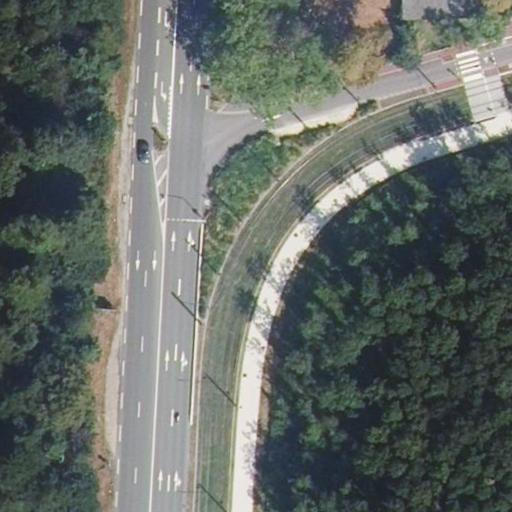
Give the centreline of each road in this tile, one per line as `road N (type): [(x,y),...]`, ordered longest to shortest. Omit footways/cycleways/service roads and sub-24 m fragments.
road 1 (unclassified): [(188,138),(511,52)]
road 2 (primary): [(149,35),(143,165),(160,309)]
road 3 (primary): [(150,511),(160,309)]
road 4 (primary): [(160,309),(188,138)]
road 5 (primary): [(188,138),(194,0)]
